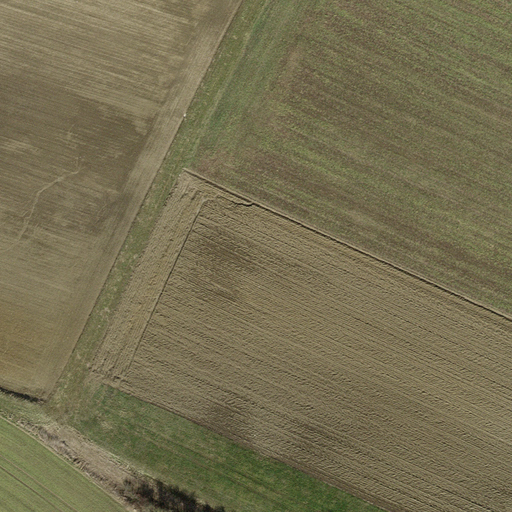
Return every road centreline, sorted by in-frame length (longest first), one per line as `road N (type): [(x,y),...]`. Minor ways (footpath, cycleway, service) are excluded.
road 1 (track): [(250,0),(46,415)]
road 2 (track): [(0,397),(46,415),(197,511)]
